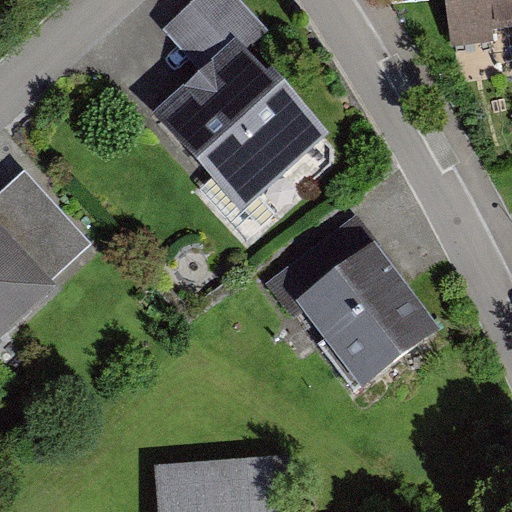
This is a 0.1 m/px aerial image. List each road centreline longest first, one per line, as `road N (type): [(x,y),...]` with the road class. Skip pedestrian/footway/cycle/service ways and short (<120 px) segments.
road 1 (residential): [(322,0),(458,226),(511,340)]
road 2 (residential): [(110,0),(0,100)]
